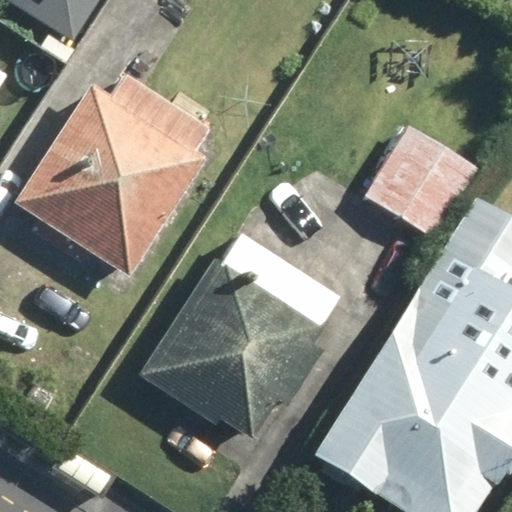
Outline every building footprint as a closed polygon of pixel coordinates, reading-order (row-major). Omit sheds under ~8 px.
[(0,0),(0,5),(71,47),(98,0),(0,0)] [(116,83),(103,103),(82,89),(5,208),(119,281),(195,162),(182,154),(195,134),(116,83)] [(467,169),(400,128),(355,201),(422,242),(467,169)] [(471,511),(511,445),(511,289),(502,283),(511,266),(511,235),(462,205),(302,468),(373,511),(471,511)] [(211,273),(201,267),(130,381),(237,447),(265,403),(284,415),(319,358),(299,346),(327,302),(230,242),(211,273)]
